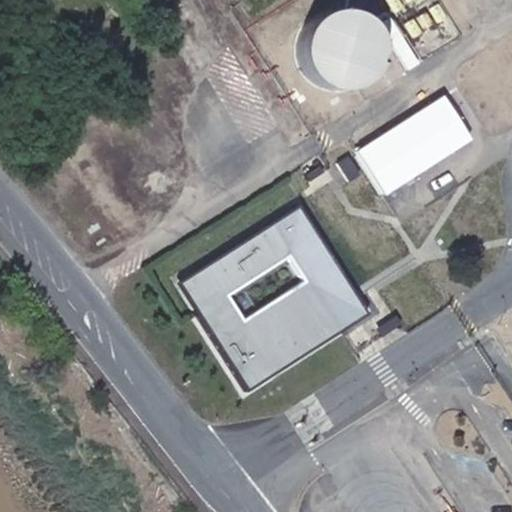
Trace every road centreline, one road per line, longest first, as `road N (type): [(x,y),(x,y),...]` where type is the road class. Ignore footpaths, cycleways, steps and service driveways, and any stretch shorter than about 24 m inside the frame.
road 1 (tertiary): [(258,511),(0,185)]
road 2 (tertiary): [(0,233),(221,511)]
